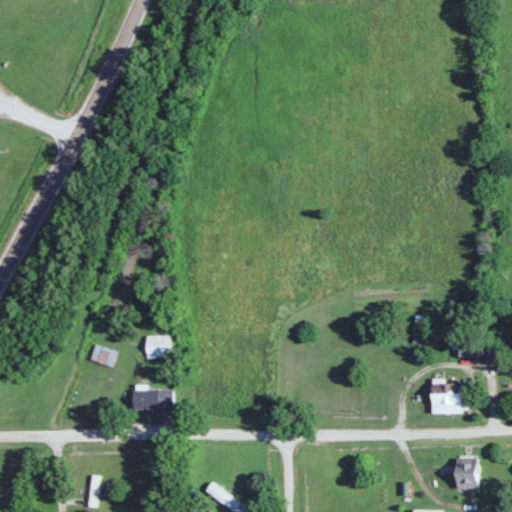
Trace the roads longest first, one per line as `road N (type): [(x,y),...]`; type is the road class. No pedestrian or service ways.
road 1 (residential): [(511,429),(0,434)]
road 2 (primary): [(0,271),(139,0)]
